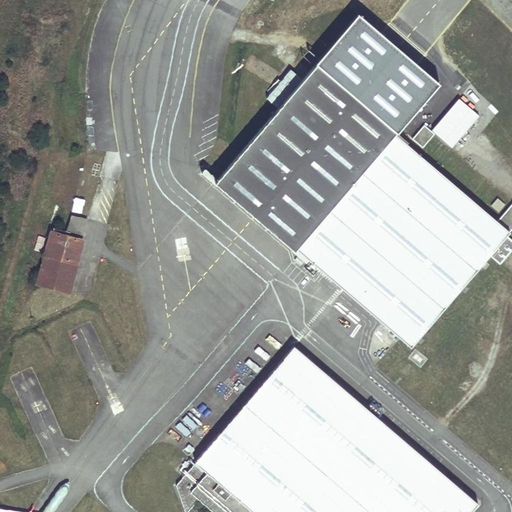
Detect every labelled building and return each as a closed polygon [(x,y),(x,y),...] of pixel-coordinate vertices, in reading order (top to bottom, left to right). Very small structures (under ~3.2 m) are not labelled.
[(409,344),(510,228),(312,58),(209,178),(399,336),(409,344)] [(97,194),(90,220),(106,224),(112,198),(97,194)] [(50,230),(35,284),(70,294),(90,220),(72,215),(66,234),(50,230)] [(41,246),(46,232),(37,228),(31,242),(41,246)] [(305,351),(296,345),(191,461),(194,464),(173,487),(182,511),(183,511),(196,501),(208,511),(468,511),(478,502),(348,389),(305,351)]
